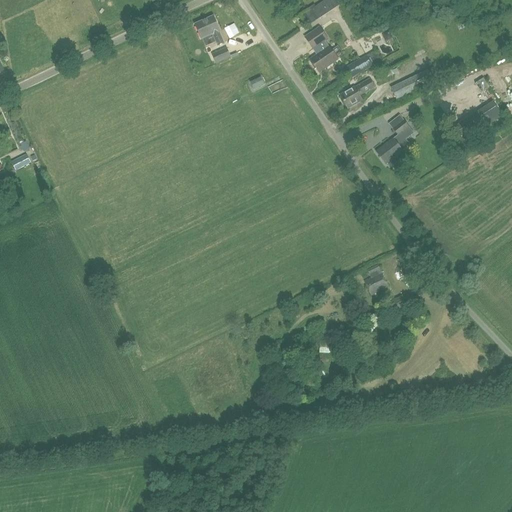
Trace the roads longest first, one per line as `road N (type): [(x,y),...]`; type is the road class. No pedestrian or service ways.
road 1 (unclassified): [(511,355),(406,238),(241,0)]
road 2 (unclassified): [(0,95),(203,0)]
